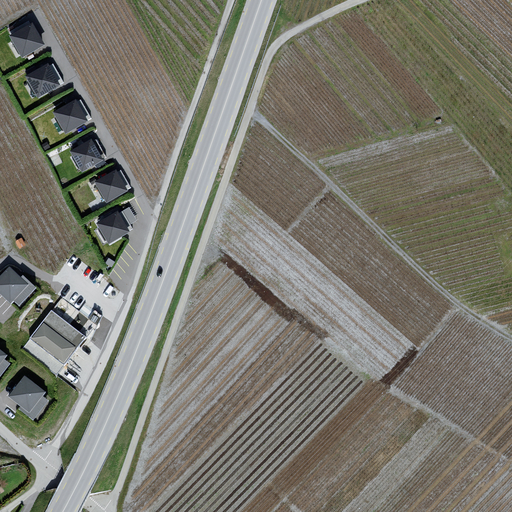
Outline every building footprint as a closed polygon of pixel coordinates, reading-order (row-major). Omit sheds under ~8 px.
[(22,58),(45,47),(34,25),(12,37),(22,58)] [(60,87),(49,66),(28,78),(39,98),(60,87)] [(88,123),(77,102),(56,114),(67,134),(88,123)] [(104,161),(93,141),(72,152),(83,173),(104,161)] [(129,192),(118,171),(97,183),(108,203),(129,192)] [(130,233),(119,213),(98,224),(109,244),(130,233)] [(25,246),(22,239),(16,243),(19,249),(25,246)] [(0,280),(0,292),(12,304),(28,287),(11,269),(0,280)] [(87,339),(52,312),(22,349),(57,376),(87,339)] [(0,378),(14,361),(0,349),(0,378)] [(48,392),(26,377),(9,401),(32,417),(48,392)]
